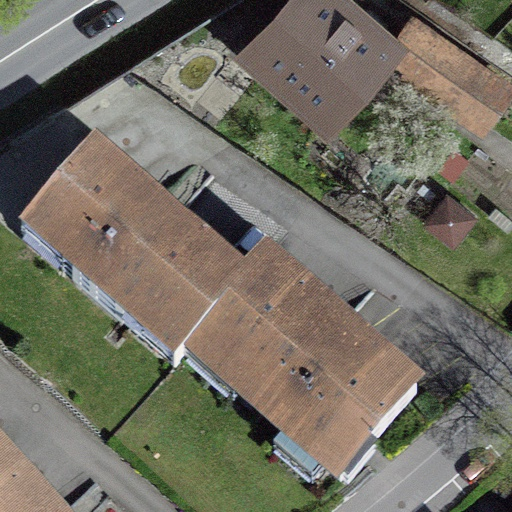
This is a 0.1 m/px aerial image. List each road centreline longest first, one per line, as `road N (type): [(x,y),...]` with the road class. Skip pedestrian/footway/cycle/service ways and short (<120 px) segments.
road 1 (residential): [(391,511),(511,411)]
road 2 (primary): [(106,0),(0,65)]
